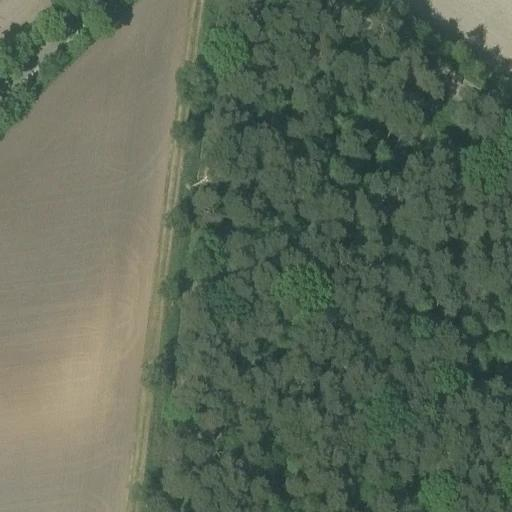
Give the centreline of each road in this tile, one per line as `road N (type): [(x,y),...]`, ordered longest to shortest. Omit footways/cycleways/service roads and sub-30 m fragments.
road 1 (unclassified): [(511,112),(334,0)]
road 2 (unclassified): [(0,91),(98,0)]
